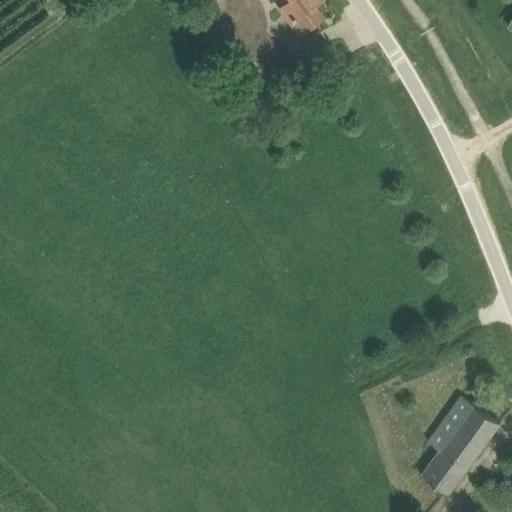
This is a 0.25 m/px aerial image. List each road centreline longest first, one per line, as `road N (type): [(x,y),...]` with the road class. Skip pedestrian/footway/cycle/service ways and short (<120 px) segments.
road 1 (unclassified): [(511,344),(341,0)]
road 2 (track): [(395,0),(482,134),(511,212)]
